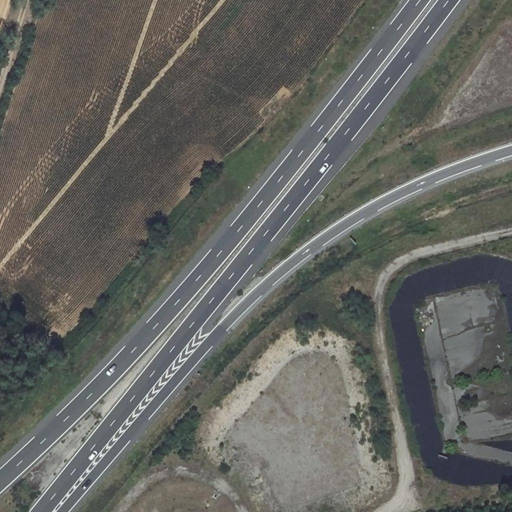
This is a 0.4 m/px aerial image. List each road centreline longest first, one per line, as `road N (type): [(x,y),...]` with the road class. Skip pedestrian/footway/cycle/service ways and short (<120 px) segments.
road 1 (motorway): [(40,511),(448,0)]
road 2 (motorway): [(419,0),(201,275),(0,480)]
road 3 (motorway): [(60,511),(281,271),(403,192),(511,151)]
